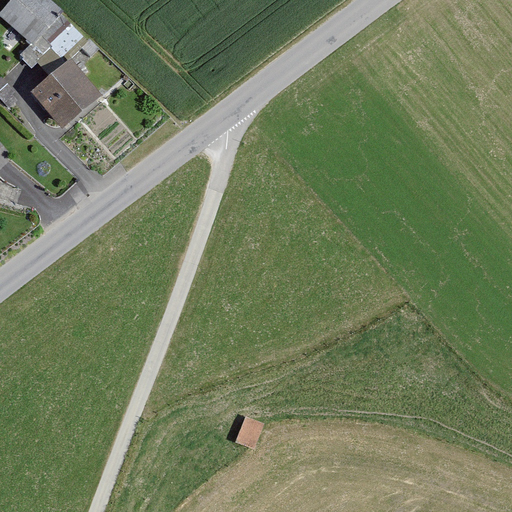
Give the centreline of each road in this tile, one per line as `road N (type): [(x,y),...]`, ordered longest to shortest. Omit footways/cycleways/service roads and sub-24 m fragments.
road 1 (unclassified): [(225,114),(216,189),(97,511)]
road 2 (unclassified): [(225,114),(0,288)]
road 3 (unclassified): [(378,0),(225,114)]
